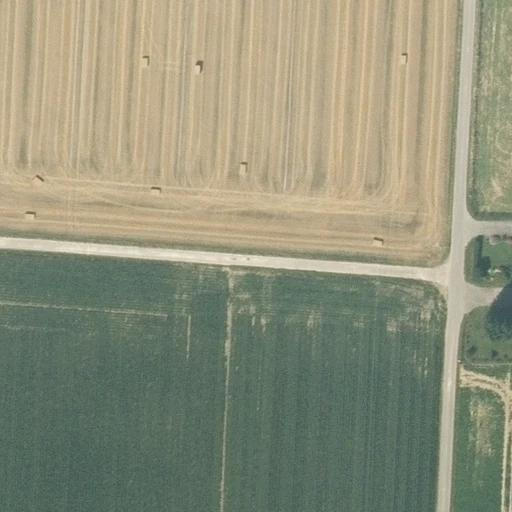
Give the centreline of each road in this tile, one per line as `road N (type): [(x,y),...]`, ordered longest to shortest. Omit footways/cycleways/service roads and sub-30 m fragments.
road 1 (track): [(442,511),(467,0)]
road 2 (track): [(453,280),(0,248)]
